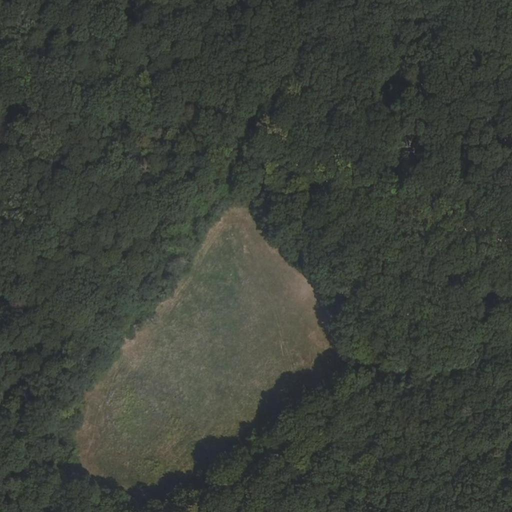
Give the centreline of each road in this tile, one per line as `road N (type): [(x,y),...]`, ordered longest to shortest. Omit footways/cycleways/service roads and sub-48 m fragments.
road 1 (track): [(511,309),(214,511)]
road 2 (track): [(236,148),(511,237)]
road 3 (track): [(0,64),(236,148)]
road 4 (track): [(133,511),(0,462)]
